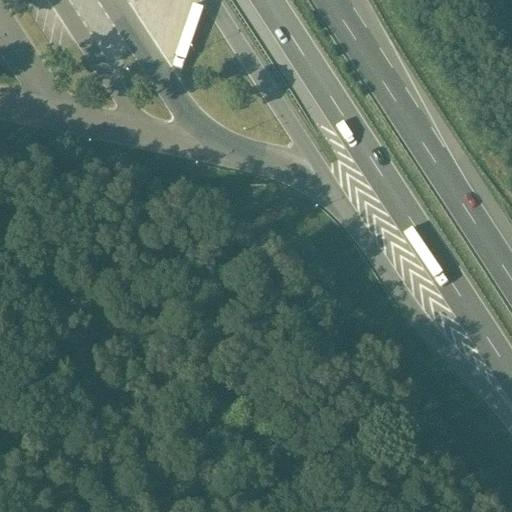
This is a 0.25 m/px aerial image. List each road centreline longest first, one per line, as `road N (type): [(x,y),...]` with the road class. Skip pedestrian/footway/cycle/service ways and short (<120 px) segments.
road 1 (motorway): [(213,0),(429,331),(511,395)]
road 2 (motorway): [(263,0),(511,381)]
road 3 (motorway): [(511,283),(326,0)]
